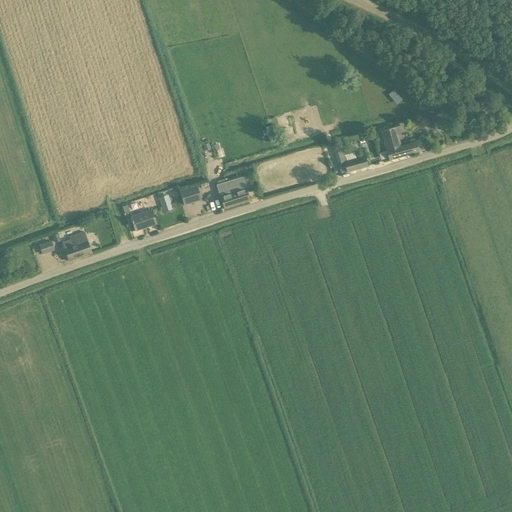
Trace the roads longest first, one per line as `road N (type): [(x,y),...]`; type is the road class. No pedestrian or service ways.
road 1 (unclassified): [(0,294),(511,127)]
road 2 (unclassified): [(511,90),(348,0)]
